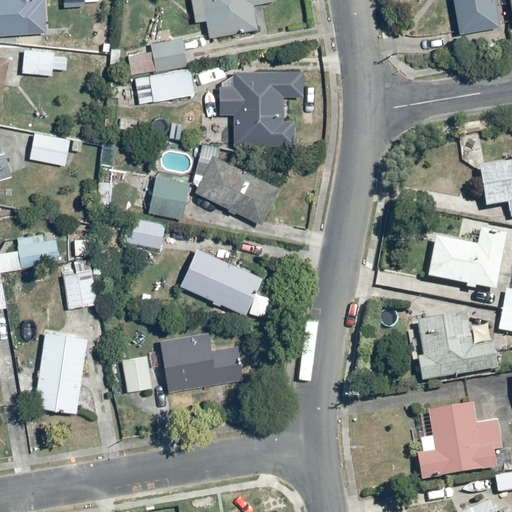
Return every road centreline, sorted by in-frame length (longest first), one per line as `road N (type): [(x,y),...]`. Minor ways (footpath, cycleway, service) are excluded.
road 1 (residential): [(294,431),(370,96)]
road 2 (residential): [(0,481),(294,431)]
road 3 (residential): [(511,73),(370,96)]
